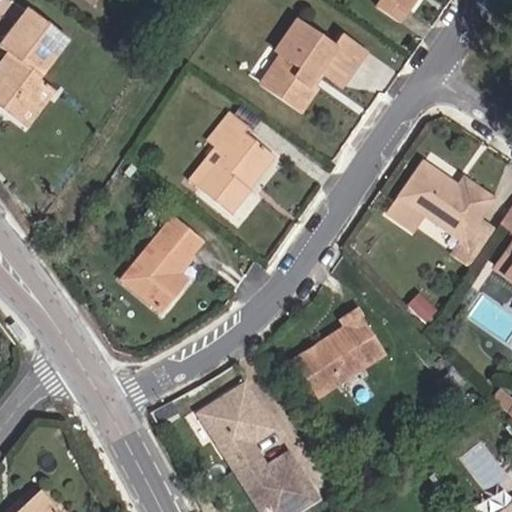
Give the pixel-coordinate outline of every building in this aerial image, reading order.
[(408,10),(404,8),(409,0),(382,0),(377,7),(399,22),(408,10)] [(408,10),(414,0),(409,0),(404,8),(408,10)] [(0,83),(0,107),(15,119),(43,82),(37,77),(67,38),(31,10),(3,48),(10,54),(17,60),(0,83)] [(124,44),(134,51),(150,28),(140,21),(124,44)] [(321,73),(329,59),(351,73),(365,53),(340,36),(333,46),(297,23),(277,53),(282,56),(263,87),(303,114),(317,92),(311,88),(321,73)] [(0,83),(17,60),(10,54),(0,66),(0,83)] [(321,73),(342,87),(351,73),(329,59),(321,73)] [(25,127),(53,90),(43,82),(15,119),(25,127)] [(233,117),(212,144),(216,147),(223,154),(199,186),(197,188),(231,214),(250,190),(248,189),(243,184),(267,152),(243,132),(247,127),(233,117)] [(216,147),(191,179),(199,186),(223,154),(216,147)] [(248,189),(274,157),(267,152),(243,184),(248,189)] [(494,231),(477,219),(491,200),(463,180),(457,188),(426,167),(394,212),(416,229),(425,216),(462,241),(453,254),(469,266),(474,259),(494,231)] [(511,206),(499,223),(511,234),(511,236),(491,268),(511,281),(511,206)] [(185,284),(175,276),(202,243),(173,220),(124,279),(163,311),(185,284)] [(325,348),(315,354),(312,350),(299,358),(323,395),(388,352),(360,310),(346,319),(350,325),(322,343),(325,348)] [(312,350),(315,354),(325,348),(322,343),(312,350)] [(272,429),(244,384),(228,394),(229,396),(211,408),(208,421),(217,435),(213,437),(233,470),(253,501),(256,499),(264,511),(284,511),(297,504),(299,508),(315,498),(287,453),(265,467),(257,455),(250,443),(272,429)] [(510,409),(511,405),(511,399),(501,392),(496,400),(510,409)] [(211,408),(229,396),(228,394),(198,412),(213,437),(217,435),(208,421),(211,408)] [(511,511),(511,493),(509,490),(504,488),(489,499),(489,505),(493,511),(511,511)] [(21,511),(52,511),(39,496),(21,511)] [(253,501),(259,511),(292,511),(299,508),(297,504),(284,511),(264,511),(256,499),(253,501)]
